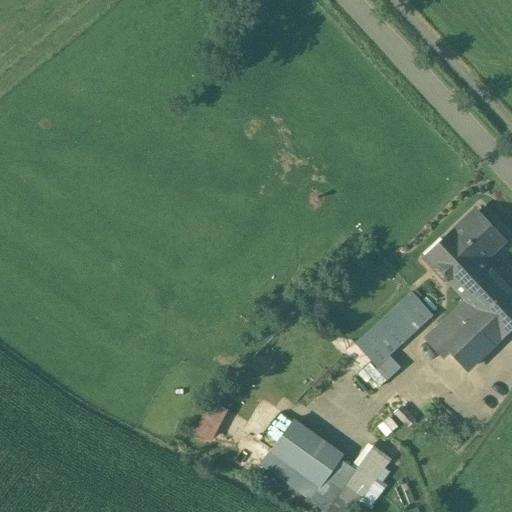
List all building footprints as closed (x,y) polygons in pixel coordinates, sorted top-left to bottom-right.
[(475,212),(443,241),(447,245),(432,260),(452,281),(477,258),(480,261),(502,240),(475,212)] [(511,295),(480,261),(477,258),(452,281),(450,283),(467,302),(467,303),(468,302),(500,336),(511,324),(511,295)] [(411,292),(354,345),(386,380),(399,368),(388,356),(432,316),(411,292)] [(500,336),(468,302),(467,303),(467,302),(461,308),(460,306),(438,327),(447,336),(448,337),(460,326),(483,352),(500,336)] [(483,352),(460,326),(448,337),(447,336),(441,341),(466,368),(483,352)] [(217,440),(229,405),(209,399),(197,434),(217,440)] [(341,456),(291,421),(270,451),(319,486),(341,456)]
